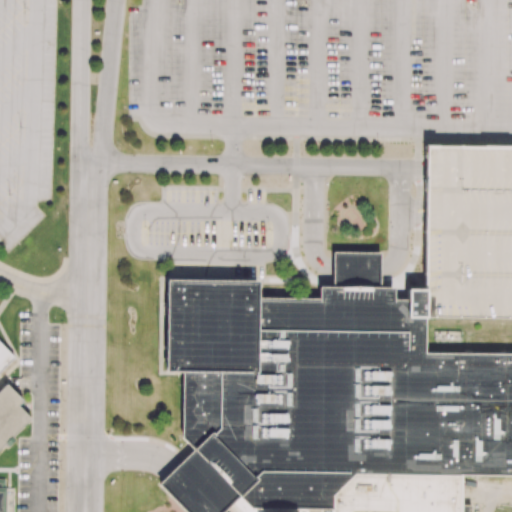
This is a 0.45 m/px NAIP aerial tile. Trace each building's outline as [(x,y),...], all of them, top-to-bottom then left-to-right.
[(511,148),(426,147),(426,170),(425,206),(425,222),(425,289),(425,318),(511,320),(511,148)] [(332,252),(332,272),(331,287),(379,288),(380,253),(332,252)] [(166,280),(257,281),(256,298),(318,299),(318,286),(331,287),(379,288),(393,287),(393,303),(407,303),(407,289),(425,289),(425,318),(424,330),(424,353),(462,354),(511,354),(511,476),(461,476),(460,506),(460,511),(329,511),(330,510),(290,509),(262,509),(250,509),(239,497),(192,450),(180,438),(181,372),(164,371),(166,280)] [(0,370),(13,357),(0,343),(0,370)] [(6,384),(0,389),(0,511),(13,511),(13,489),(6,488),(6,479),(0,479),(0,448),(30,418),(17,406),(22,401),(6,384)] [(192,450),(239,497),(222,511),(183,511),(157,485),(192,450)]
